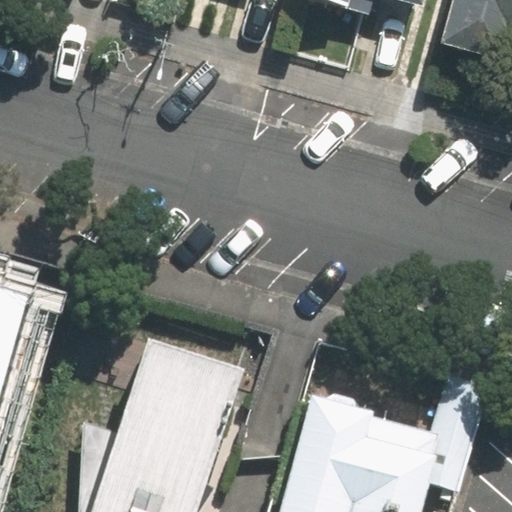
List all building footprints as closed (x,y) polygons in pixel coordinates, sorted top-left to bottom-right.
[(331,0),(374,10),(376,0),(331,0)] [(511,0),(462,0),(454,35),(511,49),(511,0)] [(14,511),(68,303),(0,285),(0,511),(14,511)] [(129,432),(92,428),(87,511),(204,511),(254,360),(162,330),(129,432)] [(379,401),(317,386),(286,511),(425,511),(433,480),(461,487),(488,375),(447,365),(433,424),(377,411),(379,401)]
